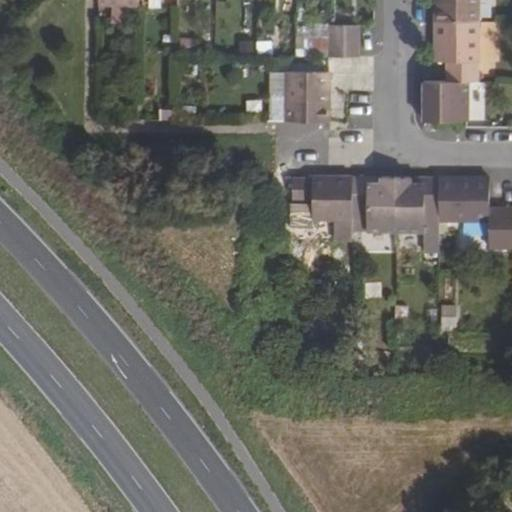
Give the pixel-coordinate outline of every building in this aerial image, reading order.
[(479,0),(436,0),(436,21),(479,22),(479,0)] [(479,22),(436,21),(435,61),(447,60),(447,80),(468,81),(479,81),(479,22)] [(335,24),(330,24),(330,56),(345,56),(346,24),(335,24)] [(359,24),(346,24),(345,56),(359,56),(359,24)] [(286,120),(286,71),(271,71),(271,120),(286,120)] [(330,72),(286,71),(286,120),(329,120),(330,72)] [(447,80),(423,80),(423,120),(468,120),(468,81),(447,80)] [(138,107),(123,107),(122,119),(138,119),(138,107)] [(178,111),(160,111),(160,120),(177,120),(178,111)] [(352,176),(314,176),(314,179),(313,199),(313,203),(297,203),(297,219),(335,219),(335,239),(352,239),(352,220),(352,208),(352,176)] [(368,176),(352,176),(352,208),(368,208),(368,231),(396,231),(396,176),(382,176),(382,185),(367,185),(368,176)] [(374,176),(368,176),(367,185),(382,185),(382,176),(374,176)] [(411,177),(396,176),(396,231),(425,232),(425,209),(439,209),(440,177),(426,177),(424,185),(411,185),(411,177)] [(490,177),(440,177),(439,209),(439,219),(490,220),(490,208),(490,201),(490,177)] [(294,179),(293,198),(313,199),(314,179),(294,179)] [(352,231),(368,231),(368,208),(352,208),(352,220),(352,231)] [(511,208),(490,208),(490,220),(490,248),(511,247),(511,208)] [(439,219),(439,209),(425,209),(425,232),(424,249),(439,250),(439,219)]
